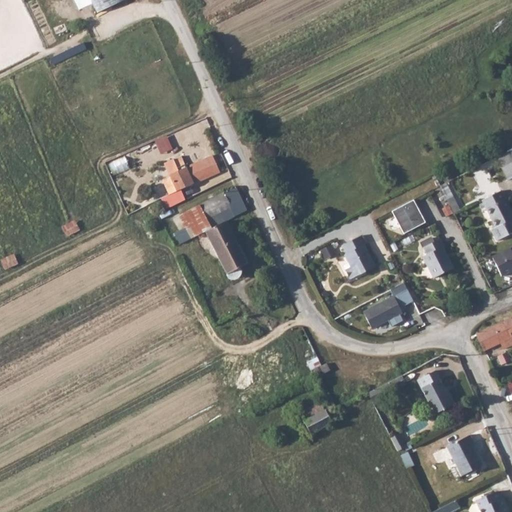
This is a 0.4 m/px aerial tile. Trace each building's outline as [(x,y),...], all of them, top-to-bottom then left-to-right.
[(90,0),(96,11),(120,0),(90,0)] [(511,160),(508,152),(496,157),(507,180),(511,177),(511,160)] [(214,154),(202,160),(208,175),(221,170),(214,154)] [(164,163),(169,175),(178,170),(173,159),(164,163)] [(202,160),(169,175),(176,190),(177,190),(209,176),(208,175),(202,160)] [(188,210),(178,215),(186,231),(190,238),(205,231),(224,221),(246,210),(236,189),(223,195),(222,193),(213,197),(188,210)] [(511,211),(502,191),(483,200),(497,228),(492,230),(497,241),(511,233),(511,211)] [(393,210),(404,232),(425,221),(413,199),(393,210)] [(184,204),(175,209),(178,215),(188,210),(184,204)] [(178,215),(175,209),(170,211),(180,231),(178,232),(183,242),(190,238),(186,231),(178,215)] [(224,221),(205,231),(216,252),(229,278),(233,278),(236,277),(240,273),(238,268),(246,263),(232,235),(224,221)] [(366,243),(362,235),(343,245),(347,253),(344,254),(348,262),(344,264),(343,266),(349,279),(355,276),(356,277),(375,267),(364,244),(366,243)] [(429,254),(424,256),(435,278),(455,268),(444,246),(445,246),(441,238),(425,246),(429,254)] [(492,256),(501,275),(511,269),(511,250),(510,247),(492,256)] [(399,308),(413,301),(404,283),(390,290),(393,297),(399,308)] [(393,297),(363,312),(371,328),(401,313),(399,308),(393,297)] [(511,336),(511,317),(476,334),(483,350),(500,342),(503,348),(511,344),(511,338),(511,337),(511,336)] [(318,359),(308,339),(295,345),(301,358),(308,371),(313,369),(321,365),(318,359)] [(508,352),(498,356),(501,364),(511,360),(508,352)] [(321,365),(313,369),(317,376),(319,375),(329,370),(325,363),(321,365)] [(434,371),(415,380),(433,414),(452,404),(447,393),(445,393),(434,371)] [(385,384),(366,393),(371,401),(389,392),(385,384)] [(299,413),(303,420),(325,409),(327,412),(336,408),(329,395),(320,400),(321,401),(299,413)] [(325,409),(303,420),(310,432),(331,421),(327,412),(325,409)] [(397,434),(390,438),(397,451),(403,449),(404,448),(397,434)] [(469,436),(446,447),(460,476),(481,466),(469,445),(473,443),(469,436)] [(497,492),(475,501),(479,511),(507,511),(505,508),(507,507),(503,499),(500,500),(497,492)]
